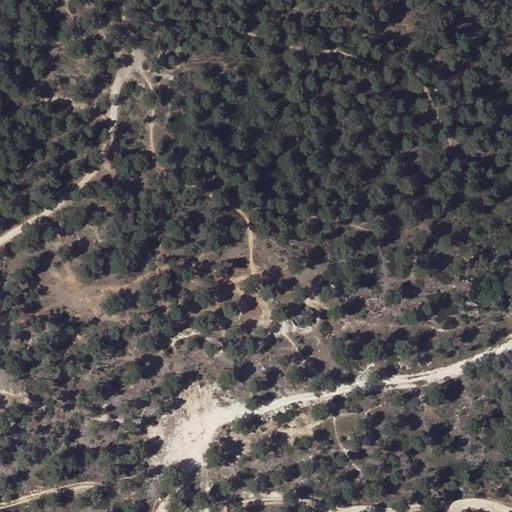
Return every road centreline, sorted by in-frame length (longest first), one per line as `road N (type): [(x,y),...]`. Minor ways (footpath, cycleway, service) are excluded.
road 1 (track): [(165,511),(218,418),(350,383),(421,379),(511,337)]
road 2 (track): [(0,242),(38,219),(109,150),(129,60)]
road 3 (track): [(0,502),(138,474),(185,432),(207,428)]
road 4 (track): [(351,511),(473,503),(511,510)]
road 5 (track): [(0,92),(103,113),(114,103)]
